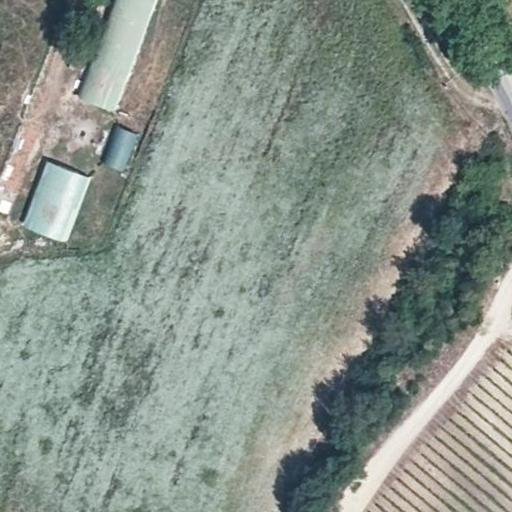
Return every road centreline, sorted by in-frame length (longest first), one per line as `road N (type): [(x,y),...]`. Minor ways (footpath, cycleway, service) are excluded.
road 1 (track): [(511,283),(474,351),(344,511)]
road 2 (track): [(511,105),(474,107),(446,79),(401,0)]
